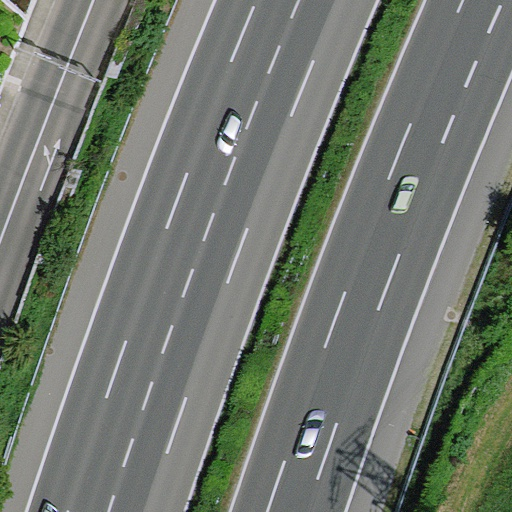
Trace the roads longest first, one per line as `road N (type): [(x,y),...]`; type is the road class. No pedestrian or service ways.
road 1 (motorway): [(288,511),(486,0)]
road 2 (motorway): [(300,0),(204,240),(109,511)]
